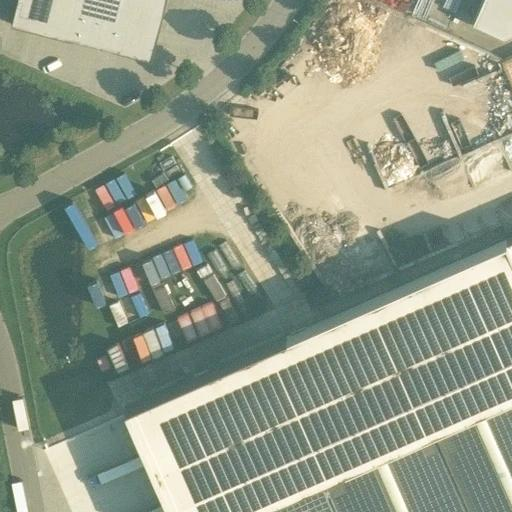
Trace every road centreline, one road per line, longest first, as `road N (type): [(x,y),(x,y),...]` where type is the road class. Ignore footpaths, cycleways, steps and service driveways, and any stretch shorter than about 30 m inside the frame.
road 1 (unknown): [(511,189),(418,222),(356,214),(332,194),(301,133),(305,117),(418,72)]
road 2 (unclassified): [(0,213),(164,124),(228,79),(292,0)]
road 3 (unclassified): [(0,363),(35,511)]
